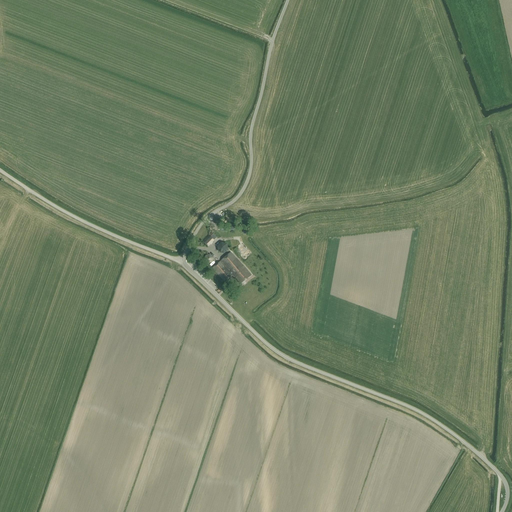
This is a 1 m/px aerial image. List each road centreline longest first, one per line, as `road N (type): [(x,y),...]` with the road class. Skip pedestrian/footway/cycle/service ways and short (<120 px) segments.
road 1 (unclassified): [(501,511),(502,478),(443,425),(278,353),(180,261)]
road 2 (unclassified): [(180,261),(204,219),(235,199),(248,179),(251,128),(287,0)]
road 3 (unclassified): [(180,261),(98,228),(0,170)]
